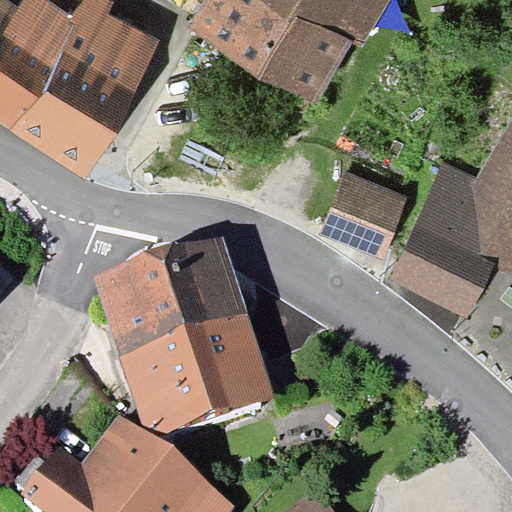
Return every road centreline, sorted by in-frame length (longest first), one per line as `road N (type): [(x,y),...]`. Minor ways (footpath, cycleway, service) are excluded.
road 1 (tertiary): [(511,435),(327,287),(225,237),(73,193)]
road 2 (residential): [(73,193),(61,290),(0,394)]
